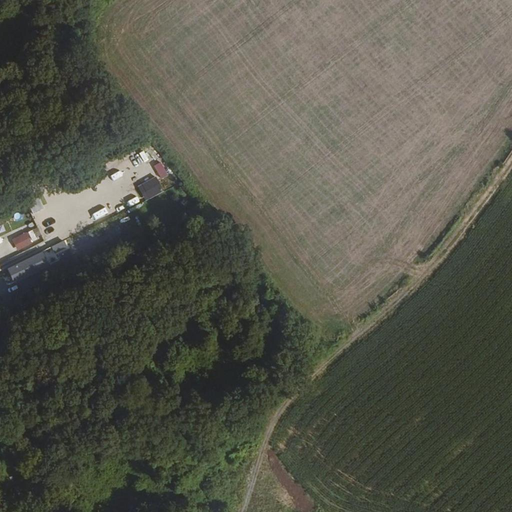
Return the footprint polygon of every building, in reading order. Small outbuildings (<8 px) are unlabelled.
[(119,165),(123,178),(136,174),(133,161),(119,165)] [(138,184),(144,199),(163,191),(157,176),(138,184)] [(106,218),(120,211),(114,198),(100,204),(106,218)] [(41,212),(42,201),(34,201),(33,211),(41,212)] [(80,213),(86,227),(100,221),(93,207),(80,213)] [(43,233),(57,225),(49,211),(35,219),(43,233)] [(108,229),(116,223),(113,218),(104,224),(108,229)] [(37,227),(12,238),(17,250),(42,239),(37,227)] [(73,249),(96,242),(92,231),(70,238),(73,249)] [(54,253),(69,247),(65,240),(51,246),(54,253)] [(7,267),(14,282),(51,265),(43,250),(7,267)]
